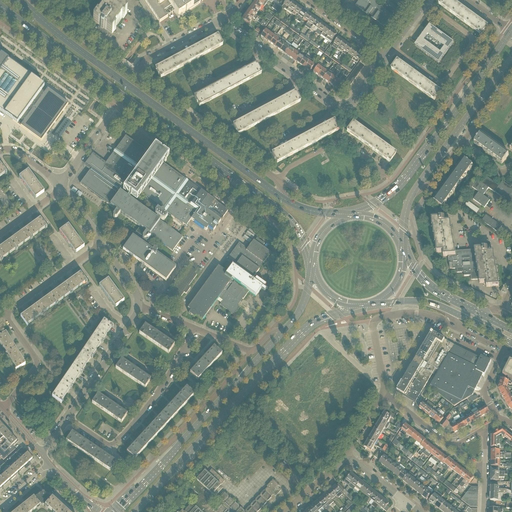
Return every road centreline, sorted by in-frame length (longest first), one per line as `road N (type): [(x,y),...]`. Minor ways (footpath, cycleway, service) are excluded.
road 1 (primary): [(284,199),(22,3)]
road 2 (primary): [(135,511),(298,334),(367,304)]
road 3 (primary): [(0,5),(232,176)]
road 4 (primary): [(288,326),(114,511)]
road 5 (secondary): [(511,31),(399,187),(349,216)]
road 6 (residential): [(67,417),(114,443),(154,397),(192,327)]
road 7 (residential): [(424,2),(475,39),(443,83),(391,46)]
road 8 (unclassified): [(278,181),(133,75)]
road 9 (secondary): [(411,195),(511,58)]
road 10 (unclassified): [(384,394),(372,328),(378,317),(415,312),(457,326)]
road 11 (unclassified): [(116,106),(210,175),(232,176)]
road 12 (unclassified): [(133,75),(44,8),(22,3)]
road 13 (residential): [(384,175),(341,140),(278,181)]
